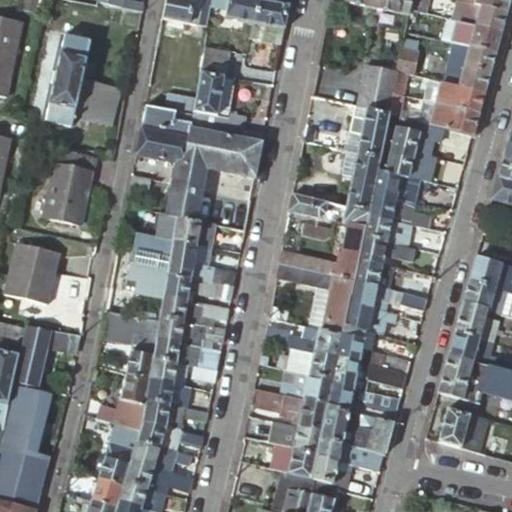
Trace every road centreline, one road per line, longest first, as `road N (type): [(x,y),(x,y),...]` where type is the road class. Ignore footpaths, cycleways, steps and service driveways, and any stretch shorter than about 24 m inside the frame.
road 1 (unclassified): [(308,0),(199,511)]
road 2 (unclassified): [(46,511),(153,0)]
road 3 (residential): [(401,461),(511,47)]
